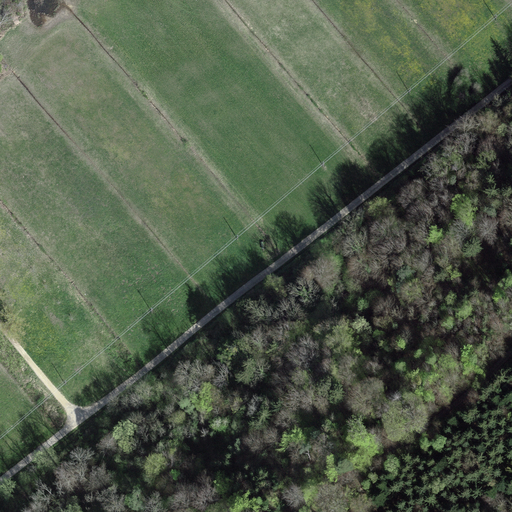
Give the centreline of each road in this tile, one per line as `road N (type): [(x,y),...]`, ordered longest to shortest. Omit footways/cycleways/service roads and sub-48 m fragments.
road 1 (track): [(79,420),(511,79)]
road 2 (track): [(302,511),(461,400),(511,351)]
road 3 (track): [(0,323),(79,420)]
